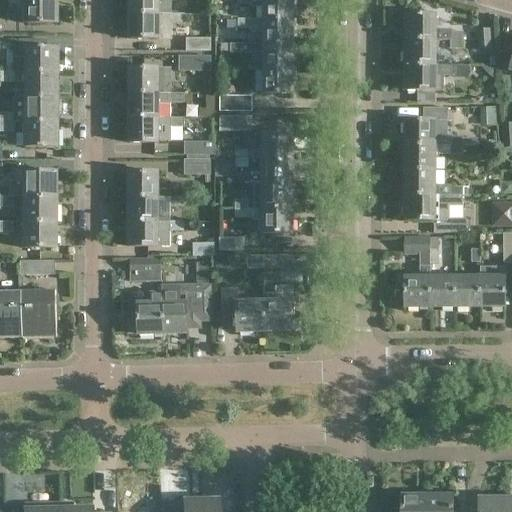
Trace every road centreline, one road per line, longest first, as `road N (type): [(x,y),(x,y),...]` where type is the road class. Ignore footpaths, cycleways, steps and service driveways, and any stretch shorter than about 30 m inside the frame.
road 1 (residential): [(94,376),(94,0)]
road 2 (residential): [(355,366),(351,0)]
road 3 (residential): [(355,366),(94,376)]
road 4 (residential): [(355,366),(511,358)]
road 5 (residential): [(99,443),(252,439)]
